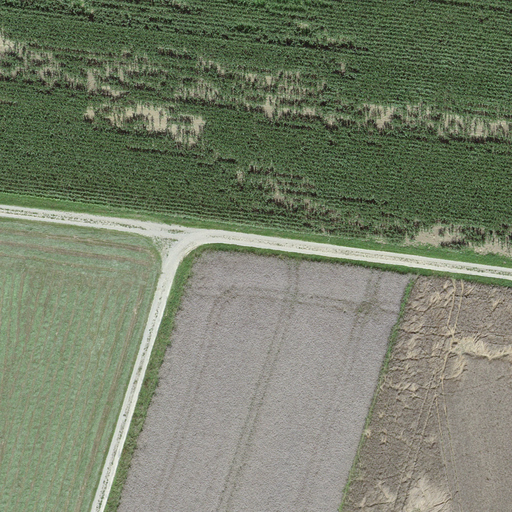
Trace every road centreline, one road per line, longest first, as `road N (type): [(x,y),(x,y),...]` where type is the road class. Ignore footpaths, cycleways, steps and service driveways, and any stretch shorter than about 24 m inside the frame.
road 1 (track): [(511,276),(0,211)]
road 2 (track): [(100,511),(180,235)]
